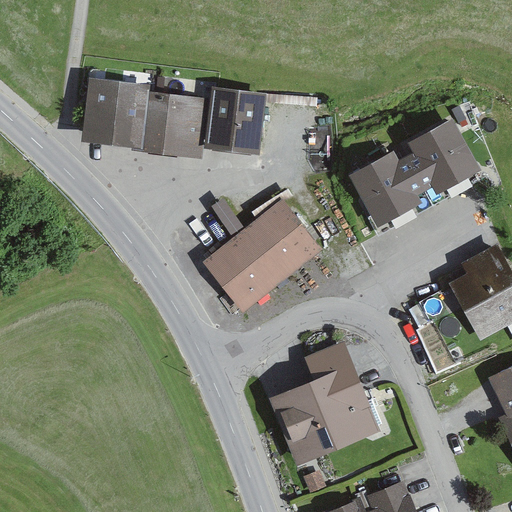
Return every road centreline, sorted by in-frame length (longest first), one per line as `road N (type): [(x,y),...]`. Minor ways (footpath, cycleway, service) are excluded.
road 1 (residential): [(207,368),(311,314),(332,310),(376,326),(406,362),(463,511)]
road 2 (tertiary): [(207,368),(143,257),(81,184),(0,111)]
road 3 (track): [(83,0),(66,138),(50,157)]
road 4 (tertiary): [(263,511),(207,368)]
